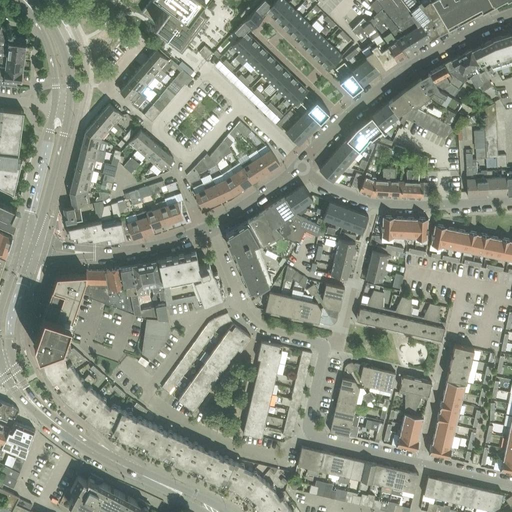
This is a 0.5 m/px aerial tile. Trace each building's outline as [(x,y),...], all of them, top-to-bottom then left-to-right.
[(150,0),(142,11),(171,33),(166,40),(182,52),(208,18),(200,12),(205,7),(198,2),(199,0),(150,0)] [(258,21),(266,13),(264,12),(267,9),(272,4),(271,4),(267,0),(263,0),(250,14),(258,21)] [(288,2),(285,0),(274,0),(271,4),(272,4),(267,9),(274,17),(288,2)] [(376,0),(375,0),(370,4),(377,12),(380,9),(383,7),(376,0)] [(405,33),(414,47),(422,42),(431,37),(422,23),(417,17),(404,0),(376,0),(383,7),(405,33)] [(426,11),(416,0),(404,0),(417,17),(422,23),(431,37),(439,31),(426,11)] [(416,0),(426,11),(439,31),(447,27),(440,12),(429,0),(416,0)] [(433,0),(448,27),(493,2),(494,4),(500,0),(433,0)] [(296,10),(288,2),(274,17),(282,24),(296,10)] [(403,34),(384,11),(383,12),(380,9),(377,12),(376,13),(390,31),(393,34),(396,39),(406,53),(414,47),(405,33),(403,34)] [(304,17),(296,10),(282,24),(290,31),(304,17)] [(390,31),(376,13),(374,15),(373,16),(370,20),(369,19),(369,20),(375,27),(377,26),(384,36),(382,37),(388,44),(397,58),(406,53),(396,39),(393,34),(390,31)] [(250,14),(235,30),(241,35),(241,36),(246,30),(246,31),(249,28),(250,29),(258,21),(250,14)] [(311,24),(304,17),(290,31),(297,39),(311,25),(311,24)] [(363,17),(352,29),(352,30),(362,40),(369,33),(374,40),(367,44),(362,48),(361,48),(380,69),(385,66),(397,58),(388,44),(382,37),(375,27),(369,20),(367,21),(363,17)] [(319,32),(311,24),(311,25),(297,39),(305,46),(319,32)] [(2,26),(0,29),(0,43),(8,45),(25,47),(26,36),(10,34),(11,30),(2,26)] [(254,38),(246,31),(246,30),(241,36),(241,35),(232,45),(240,52),(254,38)] [(511,75),(511,31),(511,32),(493,38),(481,44),(475,47),(472,48),(480,63),(483,62),(486,60),(491,75),(497,73),(495,66),(498,65),(502,78),(511,75)] [(327,39),(319,32),(305,46),(313,54),(327,39)] [(240,52),(248,60),(261,45),(254,38),(240,52)] [(334,47),(327,39),(313,54),(321,61),(334,47)] [(0,55),(7,56),(24,58),(25,47),(8,45),(0,43),(0,55)] [(205,44),(199,51),(207,58),(213,51),(205,44)] [(248,60),(255,67),(269,53),(261,45),(248,60)] [(341,56),(342,55),(334,47),(321,61),(329,69),(333,65),(337,60),(341,56)] [(156,48),(149,57),(162,68),(165,71),(172,62),(156,48)] [(480,63),(472,48),(471,48),(462,53),(474,74),(477,72),(482,80),(483,79),(484,81),(489,79),(484,70),(480,73),(479,71),(475,65),(480,63)] [(255,67),(263,75),(277,60),(269,53),(255,67)] [(474,74),(462,53),(451,59),(446,62),(452,72),(464,81),(468,77),(470,76),(475,86),(479,84),(483,90),(492,85),(489,79),(484,81),(483,79),(482,80),(477,72),(474,74)] [(22,69),(24,58),(7,56),(0,55),(0,61),(6,63),(6,67),(22,69)] [(162,68),(149,57),(142,65),(155,77),(162,68)] [(372,77),(377,73),(379,71),(368,57),(360,63),(371,78),(372,77)] [(192,73),(199,64),(194,60),(187,69),(192,73)] [(263,75),(271,82),(285,68),(277,60),(263,75)] [(345,85),(351,91),(352,91),(353,92),(363,84),(352,70),(345,60),(340,64),(337,60),(333,65),(344,76),(340,79),(341,81),(345,85)] [(452,72),(446,62),(430,71),(441,88),(454,97),(464,82),(464,81),(452,72)] [(360,63),(352,70),(363,84),(364,83),(369,79),(371,78),(360,63)] [(155,77),(142,65),(135,73),(148,85),(155,77)] [(21,80),(22,69),(6,67),(0,66),(0,77),(5,78),(4,84),(16,86),(17,80),(21,80)] [(190,80),(193,77),(183,68),(174,79),(182,86),(185,83),(187,84),(190,80)] [(271,82),(278,89),(292,75),(285,68),(271,82)] [(441,88),(430,71),(420,77),(429,91),(431,94),(456,111),(462,102),(454,97),(441,88)] [(135,73),(127,82),(146,98),(153,89),(148,85),(135,73)] [(278,89),(286,97),(300,83),(292,75),(278,89)] [(432,99),(429,96),(431,94),(429,91),(420,77),(419,77),(409,84),(403,89),(412,102),(426,110),(428,106),(425,104),(432,99)] [(175,94),(182,86),(174,79),(167,87),(175,94)] [(146,98),(127,82),(120,90),(133,101),(131,103),(137,108),(146,98)] [(286,97),(294,105),(295,104),(299,100),(298,100),(305,93),(308,90),(300,83),(286,97)] [(453,128),(455,127),(436,117),(437,116),(430,113),(426,110),(412,102),(403,89),(402,90),(388,101),(389,101),(398,113),(406,117),(417,123),(444,137),(453,128)] [(330,111),(317,99),(314,102),(305,93),(298,100),(299,100),(302,103),(307,108),(308,108),(321,121),(330,111)] [(160,95),(158,98),(161,101),(166,105),(168,103),(163,98),(160,95)] [(388,101),(379,108),(390,122),(399,115),(388,101)] [(110,102),(103,110),(116,122),(123,114),(110,102)] [(498,154),(496,104),(494,102),(486,107),(484,108),(487,166),(507,165),(506,154),(498,154)] [(455,127),(461,116),(445,107),(443,110),(434,105),(433,108),(428,106),(426,110),(430,113),(437,116),(436,117),(455,127)] [(17,165),(23,115),(24,110),(0,107),(0,185),(14,192),(21,165),(17,165)] [(157,116),(149,108),(144,114),(152,121),(157,116)] [(321,121),(308,108),(307,108),(301,115),(314,128),(321,121)] [(383,128),(390,122),(379,108),(371,114),(382,128),(383,128)] [(116,122),(103,110),(96,119),(109,130),(116,122)] [(356,126),(347,137),(360,149),(361,151),(362,150),(360,148),(369,137),(370,136),(371,137),(382,129),(384,131),(385,130),(383,128),(382,128),(371,114),(360,123),(360,122),(356,126)] [(306,135),(314,128),(301,115),(294,123),(306,135)] [(109,130),(96,119),(86,130),(102,138),(109,130)] [(240,119),(235,125),(239,128),(240,129),(244,134),(247,136),(252,130),(240,119)] [(306,135),(294,123),(286,130),(299,143),(306,135)] [(138,149),(149,136),(141,128),(129,142),(138,149)] [(475,147),(476,147),(485,147),(484,129),(474,129),(475,147)] [(101,141),(102,138),(86,130),(82,144),(99,149),(99,148),(103,149),(105,143),(101,141)] [(227,135),(224,138),(227,142),(230,145),(232,148),(238,141),(233,135),(230,132),(227,135)] [(146,156),(157,143),(149,136),(138,149),(146,156)] [(354,157),(360,149),(347,137),(340,145),(354,157)] [(232,150),(229,146),(230,145),(227,142),(224,138),(217,146),(220,149),(224,155),(232,150)] [(154,163),(165,150),(157,143),(146,156),(154,163)] [(82,144),(79,155),(96,159),(104,161),(106,151),(99,149),(82,144)] [(340,145),(333,152),(347,164),(354,157),(340,145)] [(220,149),(217,146),(210,155),(214,158),(217,163),(224,156),(224,155),(220,149)] [(476,147),(476,158),(486,157),(485,147),(476,147)] [(270,149),(261,154),(271,169),(280,163),(270,149)] [(174,157),(165,150),(154,163),(162,170),(174,157)] [(333,152),(327,160),(340,172),(347,164),(333,152)] [(473,152),(466,152),(468,195),(478,195),(477,171),(477,163),(476,158),(473,158),(473,152)] [(214,158),(210,155),(207,153),(202,158),(207,164),(208,168),(216,163),(217,163),(214,158)] [(261,154),(261,155),(252,160),(262,175),(271,169),(261,154)] [(93,170),(96,159),(79,155),(77,165),(93,170)] [(131,156),(124,165),(132,172),(135,168),(140,163),(131,156)] [(207,164),(202,158),(197,163),(202,167),(203,170),(208,168),(207,164)] [(262,175),(252,160),(251,158),(242,164),(244,166),(253,181),(262,175)] [(340,172),(327,160),(320,168),(333,180),(340,172)] [(103,172),(115,176),(118,165),(106,162),(103,172)] [(197,163),(194,166),(197,170),(198,172),(203,170),(202,167),(197,163)] [(90,180),(93,170),(77,165),(74,176),(90,180)] [(197,170),(194,166),(188,174),(192,184),(201,179),(198,172),(197,170)] [(253,181),(244,166),(235,172),(244,187),(253,181)] [(388,195),(390,167),(384,167),(383,179),(376,178),(374,178),(371,176),(372,173),(367,171),(359,190),(360,190),(363,191),(366,193),(368,193),(371,194),(375,195),(388,195)] [(406,180),(403,180),(395,179),(396,168),(390,167),(388,195),(402,196),(407,196),(412,197),(414,168),(407,167),(406,180)] [(429,195),(428,182),(424,182),(424,181),(419,180),(420,168),(414,168),(412,197),(423,197),(423,195),(429,195)] [(498,194),(497,169),(492,170),(487,170),(488,194),(498,194)] [(502,169),(497,169),(497,176),(498,194),(507,193),(508,191),(507,175),(507,169),(502,169)] [(488,194),(487,170),(482,170),(482,172),(477,172),(477,171),(478,195),(488,194)] [(244,187),(235,172),(225,178),(234,193),(244,187)] [(88,190),(90,180),(74,176),(70,190),(88,190)] [(234,193),(225,178),(216,183),(223,199),(234,193)] [(223,199),(216,183),(215,183),(213,179),(203,183),(205,188),(206,187),(213,203),(223,199)] [(304,204),(313,198),(306,188),(303,183),(294,190),(304,204)] [(206,187),(205,188),(195,192),(202,208),(213,203),(206,187)] [(142,198),(139,188),(129,192),(131,197),(133,204),(143,200),(142,198)] [(89,195),(88,190),(70,190),(73,205),(80,204),(90,202),(89,200),(89,195)] [(294,190),(285,196),(286,196),(296,210),(304,204),(294,190)] [(99,191),(101,200),(103,200),(105,197),(107,196),(110,193),(104,191),(99,191)] [(178,201),(167,204),(173,220),(183,217),(182,212),(187,210),(181,192),(175,194),(178,201)] [(295,211),(284,195),(273,202),(287,224),(304,232),(306,229),(319,236),(319,235),(321,228),(321,225),(313,221),(306,218),(295,211)] [(124,199),(117,201),(118,206),(119,209),(120,212),(120,213),(128,210),(124,199)] [(340,204),(338,203),(331,201),(330,200),(323,217),(333,221),(340,204)] [(0,228),(12,234),(14,229),(18,217),(20,211),(16,209),(0,201),(0,228)] [(287,224),(273,202),(262,210),(275,232),(293,240),(299,243),(304,232),(287,224)] [(82,217),(80,204),(73,205),(64,207),(67,227),(84,223),(82,217)] [(173,220),(167,204),(157,208),(163,224),(173,220)] [(349,207),(348,207),(340,204),(333,221),(343,224),(349,207)] [(103,213),(104,209),(105,205),(95,207),(97,220),(101,219),(103,213)] [(359,211),(357,211),(349,207),(343,224),(352,228),(359,211)] [(163,224),(157,208),(156,208),(151,210),(147,211),(152,228),(153,227),(163,224)] [(275,232),(262,210),(248,219),(260,241),(263,245),(284,256),(293,240),(275,232)] [(154,231),(153,227),(152,228),(147,211),(136,215),(138,219),(138,218),(143,235),(154,231)] [(368,215),(359,211),(352,228),(362,232),(369,215),(368,215)] [(394,215),(392,215),(383,215),(382,225),(381,229),(382,229),(382,235),(394,236),(394,235),(393,235),(394,215)] [(394,235),(404,236),(405,217),(397,216),(395,216),(394,215),(393,235),(394,235)] [(416,217),(405,217),(404,236),(415,236),(416,236),(417,217),(416,217)] [(428,227),(428,217),(417,217),(416,236),(415,236),(415,237),(427,238),(428,232),(428,227)] [(127,218),(121,220),(123,226),(124,233),(131,231),(133,238),(143,235),(138,218),(138,219),(128,222),(127,218)] [(126,238),(124,233),(123,226),(121,220),(106,224),(105,219),(101,219),(97,220),(84,223),(67,227),(69,234),(69,236),(71,235),(72,235),(76,235),(76,237),(77,239),(81,238),(83,238),(84,238),(86,237),(88,237),(92,236),(93,239),(93,241),(107,238),(111,237),(111,240),(112,241),(126,238)] [(254,244),(260,241),(248,219),(226,233),(228,239),(227,239),(233,255),(235,255),(250,292),(254,290),(256,293),(270,284),(254,244)] [(442,245),(446,225),(435,223),(433,233),(432,233),(431,237),(432,237),(431,243),(442,246),(443,245),(442,245)] [(457,228),(446,226),(447,225),(446,225),(442,245),(443,245),(453,247),(457,228)] [(0,251),(6,254),(13,234),(12,234),(0,228),(0,251)] [(457,228),(453,247),(464,249),(468,230),(457,228)] [(468,230),(464,249),(475,252),(479,233),(478,232),(468,230)] [(486,254),(490,234),(480,232),(480,233),(479,233),(475,252),(486,254)] [(501,237),(498,237),(490,235),(490,234),(486,254),(497,256),(501,237)] [(354,247),(355,242),(346,239),(337,237),(336,240),(338,241),(337,247),(356,251),(356,248),(354,247)] [(501,237),(497,256),(508,258),(511,240),(511,239),(501,237)] [(355,254),(356,251),(337,247),(336,253),(333,252),(332,255),(351,259),(352,254),(355,254)] [(391,254),(382,252),(373,250),(371,255),(369,255),(368,258),(387,262),(388,256),(390,257),(391,254)] [(225,295),(217,274),(215,275),(214,271),(213,271),(210,262),(199,264),(197,254),(193,255),(193,253),(158,260),(164,287),(163,287),(165,299),(166,303),(166,305),(193,300),(195,307),(200,305),(195,294),(173,299),(171,283),(192,278),(200,298),(202,297),(204,303),(225,295)] [(350,265),(351,259),(332,255),(332,258),(334,258),(333,264),(352,269),(352,265),(350,265)] [(385,269),(387,262),(368,258),(367,261),(370,262),(368,267),(387,272),(388,269),(385,269)] [(165,299),(163,287),(164,287),(158,260),(145,262),(150,285),(151,285),(153,294),(156,294),(155,292),(159,291),(160,300),(165,299)] [(148,293),(147,286),(150,285),(145,262),(132,265),(138,295),(148,293)] [(351,272),(352,269),(333,264),(332,270),(329,270),(328,273),(347,277),(348,271),(351,272)] [(138,295),(132,265),(120,267),(123,281),(128,311),(142,316),(138,295)] [(123,281),(120,267),(107,269),(104,269),(107,283),(111,304),(128,311),(123,281)] [(386,274),(387,272),(368,267),(367,273),(365,272),(364,276),(382,280),(384,274),(386,274)] [(107,283),(104,269),(96,269),(87,269),(87,270),(87,272),(86,281),(90,281),(89,293),(89,296),(111,304),(107,283)] [(296,270),(291,277),(295,280),(300,272),(296,270)] [(64,344),(82,291),(86,279),(87,272),(85,272),(76,273),(57,274),(40,325),(37,334),(35,340),(39,353),(64,344)] [(298,282),(303,275),(300,272),(295,280),(298,282)] [(342,298),(344,289),(345,287),(326,282),(324,293),(342,298)] [(314,283),(311,285),(315,293),(319,290),(314,283)] [(315,293),(311,285),(307,288),(311,295),(315,293)] [(361,301),(358,312),(357,317),(357,319),(368,321),(368,322),(371,323),(372,321),(379,290),(374,289),(367,303),(361,301)] [(276,312),(281,293),(270,290),(265,309),(276,312)] [(379,290),(372,321),(371,323),(374,324),(375,323),(385,325),(389,308),(383,306),(384,291),(379,290)] [(151,306),(148,293),(138,295),(142,316),(147,317),(147,316),(158,317),(155,305),(154,305),(151,306)] [(287,314),(291,295),(281,293),(276,312),(287,314)] [(337,319),(341,301),(342,298),(324,293),(322,298),(327,306),(324,307),(328,313),(328,314),(329,315),(334,323),(335,322),(336,321),(336,320),(337,319)] [(259,295),(252,299),(254,303),(261,298),(259,295)] [(297,317),(302,298),(291,295),(287,314),(297,317)] [(385,325),(396,328),(396,329),(399,329),(407,297),(402,295),(395,309),(389,308),(385,325)] [(156,297),(152,298),(154,305),(155,305),(158,317),(169,318),(166,305),(166,303),(158,305),(156,297)] [(413,332),(417,314),(411,313),(412,298),(407,297),(399,329),(403,330),(403,329),(413,332)] [(308,319),(312,300),(302,298),(297,317),(308,319)] [(334,323),(329,315),(328,314),(326,314),(321,313),(322,309),(317,301),(312,300),(308,319),(319,322),(330,324),(331,324),(332,323),(334,323)] [(427,336),(435,303),(430,302),(423,316),(417,314),(413,332),(424,334),(424,335),(427,336)] [(435,303),(427,336),(431,337),(431,336),(442,339),(442,337),(443,337),(444,333),(443,332),(446,321),(439,320),(440,304),(435,303)] [(170,328),(169,318),(158,317),(147,316),(147,317),(142,351),(152,358),(171,332),(170,328)] [(209,322),(206,325),(214,331),(217,327),(209,322)] [(251,335),(233,322),(222,337),(238,348),(240,349),(251,335)] [(206,325),(204,328),(212,334),(214,331),(206,325)] [(232,357),(238,348),(222,337),(216,345),(232,357)] [(196,339),(194,343),(202,348),(204,345),(196,339)] [(279,362),(283,345),(262,340),(258,357),(260,358),(279,362)] [(194,343),(191,346),(199,352),(202,348),(194,343)] [(472,359),(474,347),(454,343),(452,351),(453,352),(453,354),(472,359)] [(223,456),(219,454),(219,453),(210,449),(208,448),(204,446),(202,445),(193,441),(193,442),(188,440),(189,439),(178,434),(168,430),(167,431),(163,429),(163,428),(137,416),(137,417),(132,415),(133,414),(112,404),(111,407),(104,402),(106,400),(89,386),(95,378),(89,373),(83,380),(70,362),(79,359),(76,351),(67,355),(64,344),(39,353),(41,358),(46,372),(48,375),(53,382),(57,380),(62,387),(59,390),(64,397),(66,400),(78,409),(81,406),(87,412),(85,415),(96,424),(99,426),(102,427),(108,430),(109,426),(118,430),(116,434),(133,442),(135,438),(148,444),(146,448),(164,456),(165,452),(174,456),(172,459),(178,462),(189,467),(191,463),(195,465),(200,468),(204,470),(203,473),(202,473),(214,478),(220,481),(221,477),(229,481),(228,485),(234,488),(237,489),(243,494),(245,491),(256,500),(254,503),(259,508),(262,510),(262,511),(293,511),(282,496),(280,497),(274,490),(275,488),(253,470),(252,471),(244,467),(245,464),(233,459),(224,455),(223,456)] [(225,365),(232,357),(216,345),(210,354),(225,365)] [(76,351),(78,351),(74,347),(65,350),(67,355),(76,351)] [(85,357),(78,351),(76,351),(79,359),(85,357)] [(219,374),(225,365),(210,354),(203,363),(219,374)] [(469,370),(472,359),(453,354),(452,354),(449,365),(450,365),(469,370)] [(141,355),(138,360),(146,365),(149,360),(141,355)] [(183,357),(181,360),(189,366),(191,363),(183,357)] [(277,373),(279,362),(260,358),(258,369),(277,373)] [(181,360),(179,363),(187,369),(189,366),(181,360)] [(370,385),(374,366),(355,362),(354,363),(353,361),(351,362),(350,362),(348,363),(353,370),(356,368),(358,371),(361,371),(360,376),(365,384),(370,385)] [(213,383),(219,374),(203,363),(197,372),(213,383)] [(466,381),(469,370),(450,365),(449,368),(448,368),(446,376),(449,377),(466,381)] [(380,388),(385,369),(374,366),(370,385),(380,388)] [(274,383),(277,373),(258,369),(256,379),(274,383)] [(391,390),(396,371),(385,369),(380,388),(391,390)] [(206,392),(213,383),(197,372),(191,381),(206,392)] [(410,410),(417,379),(418,377),(414,376),(414,377),(403,374),(403,376),(402,376),(401,380),(402,380),(399,392),(405,393),(405,408),(410,410)] [(171,375),(168,378),(176,384),(179,381),(171,375)] [(360,387),(355,380),(342,377),(342,378),(341,384),(340,387),(359,392),(360,387)] [(418,377),(417,379),(410,410),(415,411),(421,397),(428,398),(430,387),(431,387),(432,383),(431,383),(432,381),(421,378),(421,377),(418,377)] [(464,391),(466,381),(449,377),(448,379),(447,379),(445,387),(464,391)] [(168,378),(166,381),(174,387),(176,384),(168,378)] [(272,394),(274,386),(274,383),(256,379),(253,390),(272,394)] [(200,401),(206,392),(191,381),(185,389),(200,401)] [(356,402),(359,392),(340,387),(337,398),(356,402)] [(461,402),(464,391),(445,387),(443,398),(442,397),(442,398),(461,402)] [(194,409),(200,401),(185,389),(178,398),(194,409)] [(269,405),(271,396),(272,394),(253,390),(251,400),(269,405)] [(370,390),(367,392),(367,393),(371,400),(371,399),(375,397),(370,390)] [(0,398),(0,415),(7,419),(9,413),(15,416),(19,409),(13,404),(0,398)] [(354,413),(356,402),(337,398),(335,409),(354,413)] [(459,413),(461,402),(442,398),(440,407),(440,408),(440,409),(459,413)] [(267,415),(269,406),(269,405),(251,400),(248,411),(267,415)] [(359,414),(354,413),(335,409),(332,419),(357,425),(359,414)] [(456,424),(459,413),(440,409),(440,410),(439,410),(437,420),(456,424)] [(264,426),(266,416),(267,415),(248,411),(246,421),(264,426)] [(405,412),(402,423),(421,427),(424,416),(405,412)] [(12,428),(16,421),(13,420),(15,416),(9,413),(7,419),(0,415),(0,446),(2,447),(3,446),(2,446),(11,427),(12,428)] [(332,419),(330,430),(356,436),(359,425),(357,425),(332,419)] [(373,420),(371,428),(377,430),(382,431),(383,422),(373,420)] [(454,435),(456,424),(437,420),(435,431),(454,435)] [(26,456),(35,429),(16,421),(12,428),(11,427),(2,446),(3,446),(17,452),(17,453),(26,456)] [(262,436),(264,426),(246,421),(243,432),(262,436)] [(402,423),(400,434),(419,438),(418,438),(421,427),(402,423)] [(451,446),(454,435),(435,431),(432,441),(451,446)] [(402,446),(402,447),(406,448),(406,447),(416,450),(419,438),(400,434),(399,433),(396,445),(402,446)] [(452,446),(451,446),(432,441),(429,453),(439,455),(439,456),(443,457),(443,456),(449,457),(452,446)] [(308,466),(313,447),(302,445),(297,464),(308,466)] [(319,469),(323,450),(313,447),(308,466),(309,466),(307,473),(318,475),(319,469)] [(511,448),(505,447),(503,458),(511,460),(511,448)] [(329,471),(334,452),(323,450),(319,469),(329,471)] [(480,453),(474,451),(472,461),(478,462),(480,453)] [(340,474),(344,455),(334,452),(329,471),(340,474)] [(23,463),(26,456),(17,453),(15,457),(14,459),(23,463)] [(350,476),(355,457),(344,455),(340,474),(339,480),(349,483),(351,476),(350,476)] [(361,479),(365,460),(355,457),(350,476),(351,476),(361,479)] [(511,472),(511,460),(503,458),(500,470),(506,471),(506,472),(510,472),(511,472)] [(23,463),(14,459),(11,466),(21,470),(23,463)] [(371,481),(376,462),(365,460),(361,479),(371,481)] [(382,483),(386,465),(376,462),(371,481),(382,483)] [(5,464),(2,471),(6,473),(5,473),(17,478),(20,472),(21,470),(11,466),(5,464)] [(391,492),(397,467),(386,465),(382,483),(383,484),(381,490),(391,492)] [(403,488),(407,470),(397,467),(391,492),(392,492),(392,493),(401,496),(401,495),(402,495),(403,489),(403,488)] [(414,491),(418,472),(407,470),(403,488),(403,489),(414,491)] [(4,482),(14,487),(17,479),(17,478),(5,473),(1,481),(4,482)] [(149,506),(90,475),(87,480),(78,475),(70,490),(74,492),(69,502),(74,504),(76,503),(79,505),(77,509),(83,511),(86,511),(87,511),(90,511),(92,511),(93,511),(98,504),(113,511),(148,511),(146,511),(149,506)] [(435,496),(439,477),(428,475),(424,493),(435,496)] [(445,498),(450,480),(439,477),(435,496),(445,498)] [(324,495),(327,482),(316,479),(315,485),(313,493),(324,495)] [(456,501),(460,482),(450,480),(445,498),(456,501)] [(466,503),(471,484),(460,482),(456,501),(466,503)] [(477,506),(481,487),(471,484),(466,503),(477,506)] [(20,496),(8,490),(2,487),(0,490),(0,497),(6,501),(4,506),(12,511),(16,503),(17,503),(19,499),(20,496)] [(487,508),(492,489),(481,487),(477,506),(487,508)] [(345,500),(347,490),(337,488),(336,490),(334,498),(345,500)] [(500,505),(503,492),(492,489),(487,508),(492,509),(500,505)] [(355,503),(357,495),(358,492),(347,490),(345,500),(355,503)] [(376,508),(378,499),(374,499),(375,495),(369,493),(368,494),(366,505),(376,508)] [(35,511),(17,503),(16,503),(12,511),(11,511),(35,511)]
